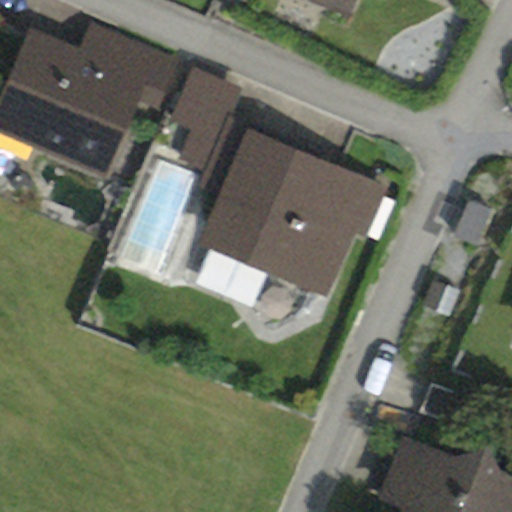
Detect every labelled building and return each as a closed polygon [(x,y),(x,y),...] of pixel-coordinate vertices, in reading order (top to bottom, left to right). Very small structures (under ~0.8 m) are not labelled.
[(77,59),(97,68),(110,38),(90,30),(77,59)] [(37,42),(4,122),(100,162),(130,93),(133,84),(157,94),(170,63),(110,38),(97,68),(77,59),(37,42)] [(197,75),(179,117),(197,125),(216,133),(234,91),(197,75)] [(153,103),(157,94),(133,84),(130,93),(153,103)] [(203,164),(216,133),(197,125),(184,156),(203,164)] [(258,294),(269,267),(322,288),(349,224),(365,185),(233,129),(209,187),(227,195),(201,270),(258,294)] [(381,192),(365,185),(349,224),(364,230),(381,192)] [(475,244),(490,210),(468,201),(454,235),(475,244)] [(420,412),(472,432),(482,404),(431,384),(420,412)] [(511,511),(511,478),(495,471),(485,449),(463,457),(461,462),(408,441),(387,495),(412,505),(409,511),(511,511)]
